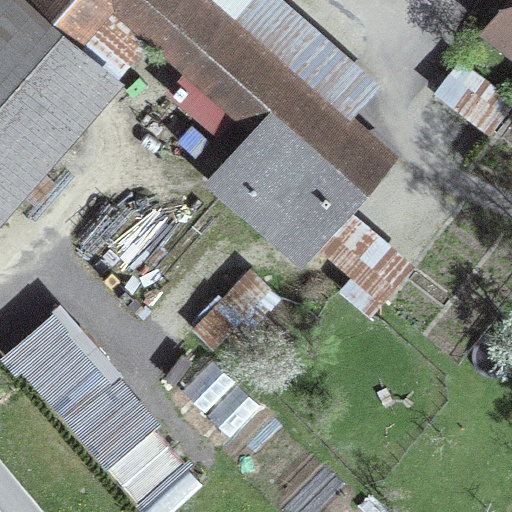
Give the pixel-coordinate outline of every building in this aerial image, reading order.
[(0,165),(94,59),(72,40),(27,0),(9,0),(0,11),(0,165)] [(107,0),(27,0),(72,40),(107,0)] [(195,0),(115,0),(267,134),(221,187),(240,203),(249,192),(307,243),(379,161),(195,0)] [(4,353),(153,511),(167,511),(214,469),(58,302),(4,353)] [(216,359),(190,386),(231,423),(256,396),(216,359)]
